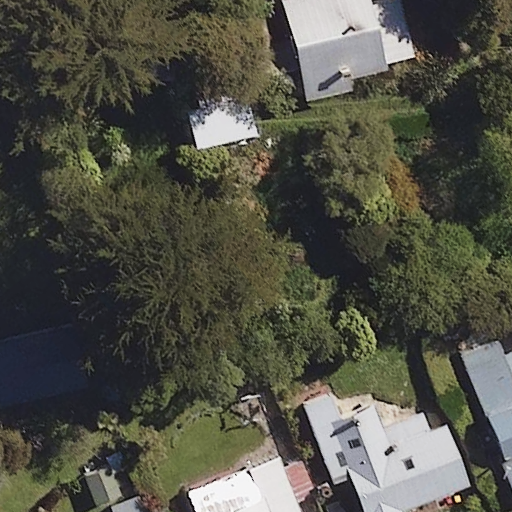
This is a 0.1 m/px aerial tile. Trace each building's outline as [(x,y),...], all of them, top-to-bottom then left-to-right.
[(381,0),(363,4),(362,0),(274,0),(295,99),(342,89),(339,76),(407,62),(394,0),(381,0)] [(243,94),(181,107),(190,148),(251,135),(243,94)] [(511,501),(511,367),(505,349),(461,365),(510,502),(511,501)] [(329,396),(300,406),(328,482),(344,476),(357,511),(395,511),(395,510),(463,486),(435,408),(380,428),(368,395),(333,408),(329,396)] [(121,451),(79,463),(91,506),(119,498),(112,473),(126,469),(121,451)] [(294,511),(273,457),(244,468),(256,498),(218,511),(294,511)] [(148,511),(141,491),(103,505),(105,511),(148,511)]
